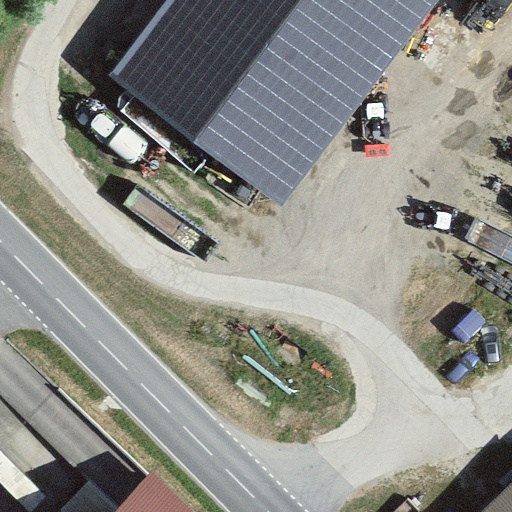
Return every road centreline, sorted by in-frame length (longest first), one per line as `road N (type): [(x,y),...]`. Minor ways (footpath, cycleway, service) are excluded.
road 1 (track): [(68,0),(16,101),(71,178),(159,269),(306,301),(366,332),(410,384),(377,446),(256,511)]
road 2 (tertiary): [(0,249),(257,511)]
